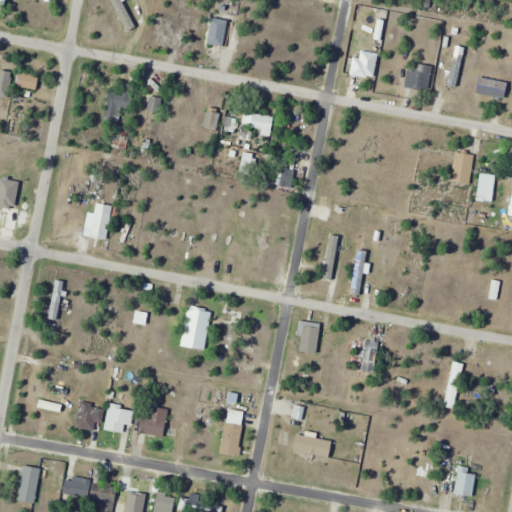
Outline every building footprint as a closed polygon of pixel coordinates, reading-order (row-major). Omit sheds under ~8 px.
[(226,46),(229,13),(218,12),(214,45),(226,46)] [(155,38),(170,39),(172,16),(156,15),(155,38)] [(467,48),(458,46),(448,85),(457,88),(467,48)] [(355,58),(351,73),(374,78),(380,54),(362,50),(360,59),(355,58)] [(425,92),(435,70),(415,61),(405,84),(425,92)] [(14,76),(0,72),(0,96),(7,99),(14,76)] [(18,87),(37,92),(41,77),(21,72),(18,87)] [(507,99),(510,82),(479,78),(477,95),(507,99)] [(137,86),(113,81),(105,122),(116,125),(119,110),(132,113),(137,86)] [(159,114),(163,99),(152,96),(148,111),(159,114)] [(205,130),(218,133),(221,114),(208,111),(205,130)] [(275,118),(252,115),(251,128),(273,131),(275,118)] [(472,184),(475,155),(456,153),(453,182),(472,184)] [(511,182),(505,181),(501,196),(510,198),(511,192),(511,182)] [(108,240),(114,206),(92,202),(86,236),(108,240)] [(338,237),(326,235),(319,275),(331,277),(338,237)] [(368,251),(359,250),(352,295),(362,297),(368,251)] [(61,320),(64,281),(54,280),(51,319),(61,320)] [(213,310),(189,306),(183,346),(206,350),(213,310)] [(264,314),(256,314),(256,354),(264,354),(264,314)] [(318,354),(321,328),(304,326),(301,352),(318,354)] [(375,373),(380,342),(367,340),(362,371),(375,373)] [(104,405),(80,404),(79,428),(103,430),(104,405)] [(134,405),(110,404),(108,428),(133,429),(134,405)] [(143,433),(168,433),(168,408),(143,408),(143,433)] [(240,457),(247,412),(229,409),(222,454),(240,457)] [(334,442),(299,434),(295,452),(331,459),(334,442)] [(18,500),(36,504),(42,469),(25,466),(18,500)] [(457,475),(447,473),(444,492),(474,497),(478,471),(458,468),(457,475)] [(92,511),(114,511),(118,485),(67,477),(64,496),(93,500),(92,511)] [(145,491),(128,487),(125,507),(141,511),(145,491)] [(153,511),(174,511),(179,497),(161,491),(153,511)] [(182,511),(222,511),(189,495),(180,511),(182,511)]
